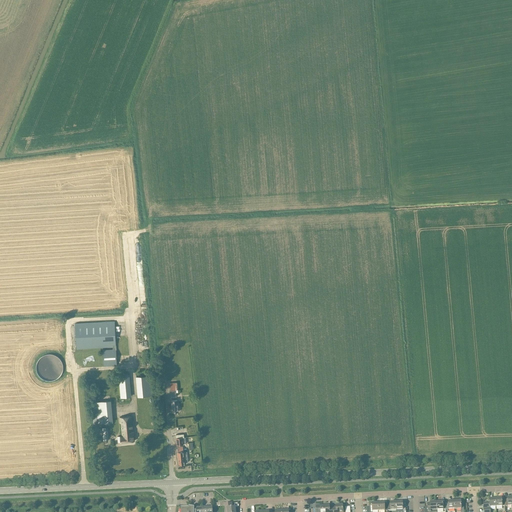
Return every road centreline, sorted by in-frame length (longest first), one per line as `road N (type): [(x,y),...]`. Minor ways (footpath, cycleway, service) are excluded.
road 1 (secondary): [(172,482),(511,467)]
road 2 (secondary): [(0,491),(172,482)]
